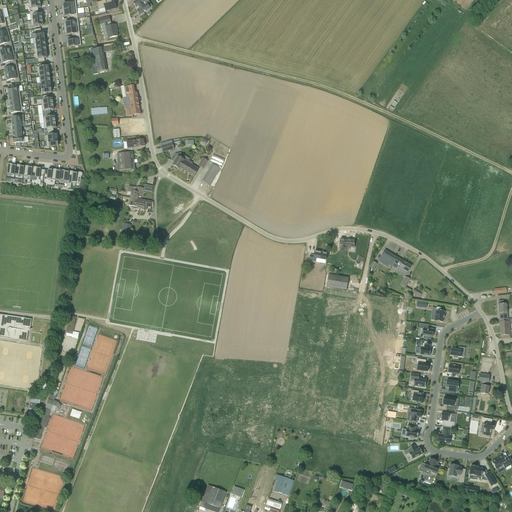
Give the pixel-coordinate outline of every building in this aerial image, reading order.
[(63,10),(63,11),(74,9),(73,4),(76,3),(75,0),(69,1),(70,4),(63,5),(63,7),(62,7),(63,10)] [(117,9),(115,4),(113,4),(113,2),(112,3),(111,0),(107,0),(97,3),(99,10),(105,8),(105,12),(117,9)] [(145,1),(146,0),(138,0),(134,3),(136,7),(137,7),(139,10),(137,11),(140,15),(150,8),(145,1)] [(40,2),(29,4),(29,9),(32,9),(32,12),(38,12),(38,8),(41,8),(41,7),(41,8),(40,2)] [(74,9),(63,11),(63,12),(63,14),(64,14),(65,17),(71,16),(72,19),(78,18),(77,15),(75,15),(74,9)] [(32,12),(30,13),(31,21),(42,20),(42,15),(42,14),(39,15),(38,12),(32,12)] [(65,26),(65,29),(77,28),(76,22),(78,22),(78,18),(72,19),(72,22),(65,23),(66,26),(65,26)] [(110,38),(117,36),(116,32),(117,32),(116,25),(107,27),(110,38)] [(0,39),(10,37),(7,28),(1,30),(2,33),(0,33),(0,39)] [(74,34),(74,37),(80,37),(80,33),(77,34),(77,28),(65,29),(66,33),(67,33),(67,35),(74,34)] [(35,33),(32,34),(33,39),(45,37),(44,32),(41,32),(41,29),(35,30),(35,33)] [(10,37),(0,39),(0,45),(5,44),(6,47),(12,46),(10,37)] [(78,48),(78,46),(79,46),(78,40),(80,40),(80,37),(74,37),(74,41),(68,41),(68,44),(67,44),(67,47),(68,47),(69,48),(75,47),(75,48),(78,48)] [(1,54),(0,55),(1,58),(14,55),(12,46),(6,47),(7,50),(0,52),(1,54)] [(90,50),(94,67),(96,67),(97,73),(107,71),(103,52),(110,51),(109,47),(102,48),(90,50)] [(47,53),(35,54),(36,59),(38,59),(39,63),(45,62),(44,58),(48,58),(48,57),(47,57),(47,53)] [(14,55),(1,58),(2,61),(3,61),(3,64),(10,62),(10,65),(16,64),(16,61),(13,61),(12,56),(14,55)] [(5,72),(4,72),(5,76),(18,73),(16,64),(10,65),(11,68),(4,69),(5,72)] [(18,73),(5,76),(5,79),(6,79),(7,81),(13,80),(14,83),(20,82),(18,73)] [(11,88),(8,88),(9,93),(20,92),(19,87),(17,87),(16,84),(10,85),(11,88)] [(134,86),(124,88),(126,97),(129,97),(130,98),(138,97),(137,93),(135,93),(134,86)] [(43,100),(41,100),(42,106),(53,104),(53,99),(50,99),(49,96),(43,97),(43,100)] [(131,108),(132,115),(140,114),(138,97),(130,98),(129,97),(126,97),(124,98),(126,109),(131,108)] [(53,104),(42,106),(42,112),(43,115),(51,114),(50,111),(54,110),(53,104)] [(51,114),(43,115),(43,118),(44,124),(55,122),(55,117),(51,117),(51,114)] [(55,122),(44,124),(45,129),(47,129),(47,132),(54,132),(53,128),(56,128),(56,123),(55,122)] [(129,131),(130,135),(138,134),(137,133),(141,132),(140,127),(137,128),(136,122),(128,124),(128,126),(127,126),(128,132),(129,131)] [(48,136),(45,136),(46,142),(58,140),(57,135),(54,135),(54,132),(47,132),(48,136)] [(144,140),(127,142),(127,143),(128,148),(128,149),(132,148),(145,147),(144,140)] [(174,149),(172,144),(161,147),(163,153),(174,149)] [(213,165),(202,182),(210,186),(220,169),(224,161),(213,156),(210,163),(213,165)] [(179,169),(183,171),(189,161),(185,159),(184,161),(178,157),(173,165),(179,169)] [(134,158),(118,160),(119,171),(132,170),(135,170),(134,158)] [(203,158),(198,166),(203,169),(208,161),(203,158)] [(194,178),(199,169),(192,165),(193,163),(189,161),(183,171),(194,178)] [(8,164),(6,174),(15,175),(16,166),(13,166),(13,164),(8,164)] [(16,166),(15,175),(23,176),(24,167),(21,167),(21,165),(16,165),(16,166)] [(24,167),(23,176),(24,176),(28,177),(31,177),(33,168),(32,168),(29,168),(29,166),(24,166),(24,167)] [(33,168),(31,177),(36,178),(40,178),(40,176),(44,176),(44,175),(44,171),(41,170),(41,169),(37,169),(38,167),(32,167),(32,168),(33,168)] [(44,171),(44,175),(48,175),(47,179),(56,180),(57,171),(57,170),(52,169),(52,170),(51,170),(48,170),(48,171),(44,171)] [(57,171),(56,180),(64,181),(65,172),(65,171),(60,170),(60,171),(57,171)] [(64,181),(63,182),(72,183),(73,173),(74,173),(74,172),(69,171),(68,173),(65,172),(64,181)] [(73,173),(72,183),(79,184),(80,185),(81,180),(81,177),(82,177),(83,173),(82,173),(77,172),(77,174),(74,173),(73,173)] [(127,195),(131,196),(130,198),(138,199),(138,197),(141,198),(143,198),(143,197),(144,194),(145,193),(144,193),(144,192),(152,193),(153,186),(145,185),(145,189),(139,188),(137,187),(137,188),(128,187),(127,195)] [(152,202),(138,199),(130,198),(129,203),(145,207),(151,208),(152,202)] [(340,240),(339,249),(348,250),(348,248),(354,249),(354,241),(347,241),(340,240)] [(310,255),(309,261),(316,262),(316,259),(326,261),(327,253),(315,251),(314,256),(310,255)] [(385,251),(379,262),(388,267),(389,265),(392,267),(397,258),(394,256),(385,251)] [(410,266),(397,258),(392,267),(398,270),(399,268),(407,273),(411,266),(410,266)] [(328,275),(326,287),(346,291),(349,278),(328,275)] [(411,279),(406,276),(401,285),(405,288),(411,279)] [(506,288),(494,289),(495,296),(498,296),(498,295),(507,294),(506,288)] [(499,322),(508,322),(507,304),(504,304),(503,301),(498,301),(499,304),(498,304),(499,322)] [(435,322),(443,323),(443,318),(444,318),(445,316),(444,316),(445,312),(441,311),(441,308),(436,308),(435,318),(435,322)] [(0,314),(0,337),(10,339),(10,337),(19,339),(19,340),(26,342),(28,329),(31,330),(31,329),(30,329),(31,319),(24,318),(24,320),(6,317),(6,315),(0,314)] [(67,327),(66,334),(67,334),(66,336),(72,337),(72,338),(78,339),(79,333),(73,332),(76,317),(70,316),(67,327)] [(500,339),(510,339),(509,322),(508,322),(499,322),(499,323),(499,322),(500,336),(500,339)] [(422,336),(432,337),(433,336),(434,333),(433,333),(433,330),(427,329),(428,326),(428,325),(420,324),(420,328),(423,329),(422,336)] [(422,342),(420,355),(430,356),(431,350),(430,350),(430,346),(428,345),(429,343),(422,342)] [(456,359),(457,359),(457,357),(463,358),(465,349),(459,348),(458,351),(451,350),(450,356),(453,356),(453,358),(456,359)] [(417,371),(427,372),(428,365),(425,364),(426,361),(417,359),(416,363),(418,364),(417,371)] [(459,367),(456,367),(456,366),(453,365),(453,366),(449,366),(449,365),(448,373),(458,374),(458,375),(459,367)] [(482,385),(480,394),(488,395),(489,387),(487,387),(488,383),(490,376),(487,375),(480,374),(479,381),(481,381),(482,382),(482,385)] [(413,387),(425,388),(426,380),(414,378),(413,387)] [(449,388),(448,393),(454,394),(455,391),(453,391),(454,388),(459,389),(459,387),(458,387),(459,383),(447,381),(446,388),(449,388)] [(418,394),(419,392),(411,391),(410,394),(413,394),(412,402),(416,402),(416,403),(423,404),(423,403),(424,403),(424,399),(423,399),(424,396),(421,395),(418,394)] [(50,395),(42,416),(39,423),(34,438),(39,440),(40,440),(41,437),(47,417),(48,417),(50,411),(53,412),(54,412),(55,412),(59,411),(61,406),(57,402),(53,401),(55,396),(54,396),(50,395)] [(40,398),(31,396),(29,412),(38,413),(40,398)] [(456,411),(457,407),(453,406),(455,399),(444,397),(444,398),(444,400),(444,401),(443,400),(442,404),(443,404),(443,405),(447,406),(446,409),(456,411)] [(73,409),(70,416),(80,419),(83,412),(73,409)] [(422,411),(412,410),(410,422),(417,423),(418,418),(420,418),(422,411)] [(441,414),(440,418),(441,418),(441,421),(444,421),(443,427),(454,428),(455,423),(450,422),(452,415),(442,413),(442,414),(441,414)] [(491,424),(492,420),(482,419),(482,423),(484,423),(483,429),(484,430),(483,435),(490,437),(491,430),(493,430),(494,424),(491,424)] [(410,438),(410,440),(414,440),(414,438),(418,439),(419,431),(414,431),(415,427),(408,426),(407,430),(406,430),(405,437),(410,438)] [(439,435),(438,443),(449,445),(451,436),(449,436),(450,429),(443,428),(442,435),(439,435)] [(409,453),(413,459),(423,453),(419,447),(417,448),(415,445),(408,448),(410,452),(409,452),(409,453)] [(503,456),(492,462),(496,470),(503,466),(505,469),(511,464),(511,461),(510,458),(505,461),(503,456)] [(432,459),(431,460),(430,459),(429,463),(427,462),(424,469),(436,474),(439,467),(436,466),(438,462),(435,461),(435,460),(432,459)] [(458,466),(457,466),(454,466),(455,465),(451,464),(451,465),(450,465),(449,470),(448,469),(447,475),(452,475),(452,477),(460,478),(459,482),(463,483),(464,476),(461,475),(462,468),(458,467),(458,466)] [(490,472),(486,473),(486,472),(483,471),(484,469),(479,468),(479,467),(477,467),(477,466),(472,465),(471,470),(470,470),(470,474),(471,474),(471,475),(475,475),(475,478),(478,478),(478,479),(482,480),(487,480),(489,481),(491,483),(495,481),(490,472)] [(289,496),(290,491),(294,481),(289,480),(285,478),(276,475),(275,480),(277,481),(274,491),(289,496)] [(354,485),(342,481),(340,487),(352,491),(354,485)] [(208,485),(200,506),(204,507),(206,503),(220,509),(226,492),(209,486),(208,485)] [(478,489),(464,486),(463,493),(477,496),(478,489)] [(234,487),(233,495),(243,497),(244,489),(234,487)] [(271,507),(270,508),(279,511),(282,504),(277,502),(276,502),(274,508),(271,507)]
